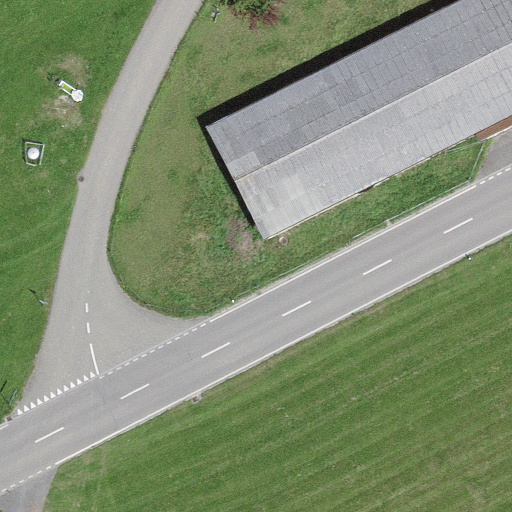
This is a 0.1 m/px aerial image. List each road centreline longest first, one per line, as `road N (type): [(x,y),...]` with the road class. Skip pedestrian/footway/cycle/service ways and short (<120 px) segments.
road 1 (tertiary): [(116,402),(511,202)]
road 2 (unclassified): [(184,0),(109,160),(88,263),(87,338),(116,402)]
road 3 (tertiary): [(0,463),(116,402)]
